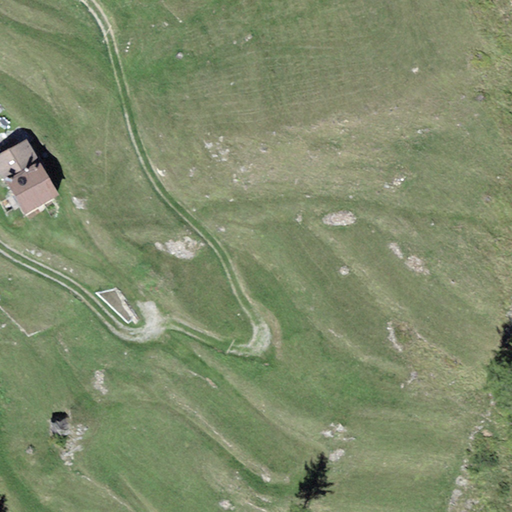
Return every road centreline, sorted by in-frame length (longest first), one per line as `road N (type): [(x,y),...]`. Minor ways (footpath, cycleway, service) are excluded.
road 1 (track): [(226,0),(206,22),(140,47),(126,75),(127,105),(163,191),(218,239),(240,286),(277,318),(278,330),(257,344),(232,345),(150,309),(151,329),(126,333),(78,288),(0,245)]
road 2 (track): [(150,309),(85,231),(40,144),(0,112)]
